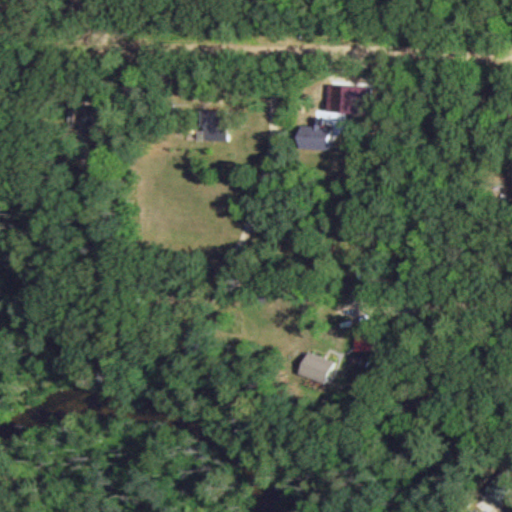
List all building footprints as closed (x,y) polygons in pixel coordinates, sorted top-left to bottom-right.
[(236,140),(236,109),(209,109),(209,140),(236,140)] [(306,148),(340,148),(340,116),(320,116),(320,124),(306,124),(306,148)] [(218,326),(198,326),(198,357),(218,357),(218,326)] [(363,327),(363,349),(383,349),(383,326),(363,327)] [(303,359),(331,368),(328,377),(332,379),(335,372),(348,376),(352,364),(306,349),(303,359)]
